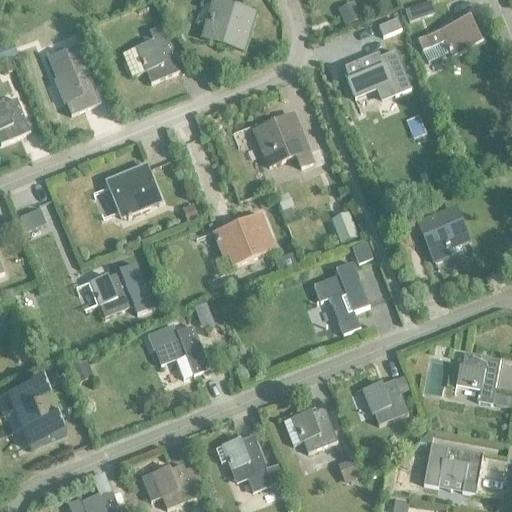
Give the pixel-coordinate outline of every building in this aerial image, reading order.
[(232,11),(212,5),(205,30),(207,30),(203,42),(242,54),(253,17),(244,14),(243,17),(231,13),(232,11)] [(339,15),(346,29),(360,22),(354,8),(339,15)] [(418,10),(405,14),(408,25),(421,21),(418,10)] [(469,21),(416,47),(422,57),(426,67),(448,56),(451,63),(482,48),(469,21)] [(379,31),(383,41),(401,34),(397,23),(379,31)] [(179,77),(165,43),(160,31),(147,37),(151,46),(120,59),(130,83),(145,77),(149,89),(179,77)] [(349,70),(344,72),(348,84),(346,85),(354,105),(378,95),(378,92),(397,84),(380,45),(345,58),(349,70)] [(12,47),(0,51),(0,65),(17,59),(12,47)] [(10,65),(0,68),(0,71),(2,78),(14,73),(10,65)] [(212,66),(201,70),(207,86),(218,82),(212,66)] [(70,121),(95,111),(99,109),(86,75),(73,80),(73,78),(53,85),(62,109),(64,109),(70,121)] [(0,149),(29,137),(15,104),(3,109),(2,106),(0,107),(0,149)] [(295,160),(300,172),(313,167),(293,119),(254,135),(269,171),(295,160)] [(145,170),(106,186),(120,223),(160,207),(145,170)] [(288,199),(276,204),(282,217),(293,213),(288,199)] [(383,203),(375,206),(378,215),(387,212),(383,203)] [(193,209),(182,213),(188,228),(199,223),(193,209)] [(411,213),(388,223),(401,254),(413,249),(407,235),(418,230),(411,213)] [(39,215),(18,224),(23,236),(37,231),(34,224),(41,221),(39,215)] [(423,242),(431,262),(433,261),(434,265),(449,259),(447,255),(456,251),(455,250),(467,245),(455,215),(420,228),(426,241),(423,242)] [(222,261),(225,259),(227,259),(232,271),(274,254),(260,218),(213,237),(222,261)] [(347,219),(330,226),(340,250),(357,244),(347,219)] [(353,253),(359,268),(371,264),(365,249),(353,253)] [(296,268),(292,258),(274,264),(278,275),(296,268)] [(95,284),(87,287),(95,309),(96,312),(99,310),(103,322),(133,311),(136,320),(152,313),(152,312),(151,313),(134,270),(135,270),(135,268),(119,275),(120,277),(112,280),(113,285),(110,286),(107,279),(95,284)] [(320,308),(328,305),(342,341),(360,335),(354,318),(369,311),(352,268),(341,272),(344,279),(313,291),(320,308)] [(205,307),(194,312),(202,333),(213,329),(205,307)] [(173,329),(147,339),(153,354),(160,372),(185,362),(192,382),(209,375),(192,331),(181,335),(176,337),(173,329)] [(39,346),(44,358),(56,354),(51,341),(39,346)] [(489,410),(498,365),(462,358),(460,372),(457,371),(454,392),(478,396),(476,407),(489,410)] [(87,366),(70,373),(76,389),(93,383),(87,366)] [(381,387),(363,394),(378,431),(408,419),(400,398),(409,394),(404,381),(395,385),(382,390),(381,387)] [(45,384),(8,398),(15,417),(33,410),(39,427),(22,434),(29,452),(66,438),(59,419),(66,416),(60,400),(52,402),(45,384)] [(509,413),(511,402),(494,399),(492,410),(509,413)] [(336,447),(323,414),(311,418),(309,415),(282,426),(292,451),(302,446),(307,459),(336,447)] [(434,420),(425,423),(430,435),(439,431),(434,420)] [(426,438),(417,447),(428,449),(430,439),(426,438)] [(222,450),(222,451),(217,453),(222,467),(228,465),(237,486),(247,482),(253,497),(285,484),(279,468),(266,474),(253,441),(241,446),(239,443),(222,450)] [(475,490),(480,459),(428,449),(421,490),(435,493),(437,483),(461,487),(459,497),(473,500),(475,490)] [(355,463),(338,470),(345,486),(361,480),(355,463)] [(104,469),(91,472),(94,491),(108,489),(104,469)] [(171,511),(196,502),(182,469),(170,474),(169,471),(142,482),(152,506),(161,502),(164,511),(171,511)] [(99,502),(98,499),(81,506),(70,510),(70,511),(117,511),(112,498),(99,502)]
